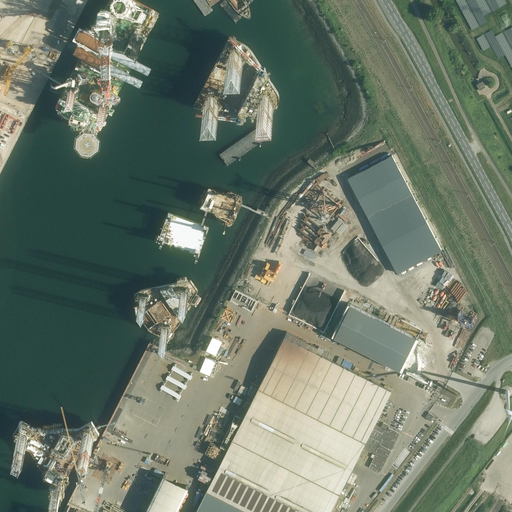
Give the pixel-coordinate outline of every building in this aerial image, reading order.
[(482,81),(476,84),(479,90),(485,87),(482,81)] [(385,277),(392,260),(387,258),(386,260),(383,259),(377,274),(385,277)] [(321,293),(323,288),(325,289),(327,285),(321,283),(319,288),(317,287),(315,291),(321,293)] [(415,337),(350,304),(350,303),(348,302),(331,335),(401,370),(418,337),(415,336),(415,337)] [(284,336),(258,387),(365,442),(374,424),(391,390),(284,336)] [(432,368),(438,370),(444,353),(439,351),(432,368)] [(365,442),(258,387),(232,439),(339,493),(363,446),(365,442)] [(401,428),(405,418),(401,417),(403,412),(398,410),(391,424),(401,428)] [(430,420),(433,415),(429,412),(425,417),(430,420)] [(386,430),(388,425),(383,422),(381,427),(385,429),(384,430),(374,424),(365,442),(363,446),(376,453),(369,466),(380,472),(399,433),(389,428),(387,431),(386,430),(386,429),(386,430)] [(329,511),(339,493),(232,439),(206,490),(249,511),(329,511)] [(164,474),(144,511),(175,511),(188,486),(164,474)] [(249,511),(206,490),(194,511),(249,511)]
